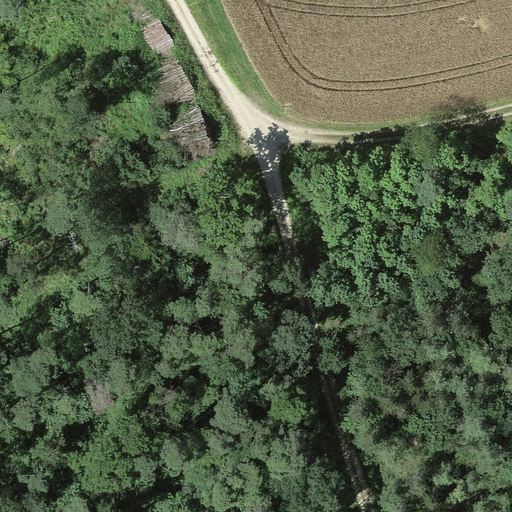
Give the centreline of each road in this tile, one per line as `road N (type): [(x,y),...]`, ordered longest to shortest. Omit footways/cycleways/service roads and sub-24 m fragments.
road 1 (track): [(511,106),(358,135),(261,125),(230,98),(172,0)]
road 2 (track): [(261,125),(371,511)]
